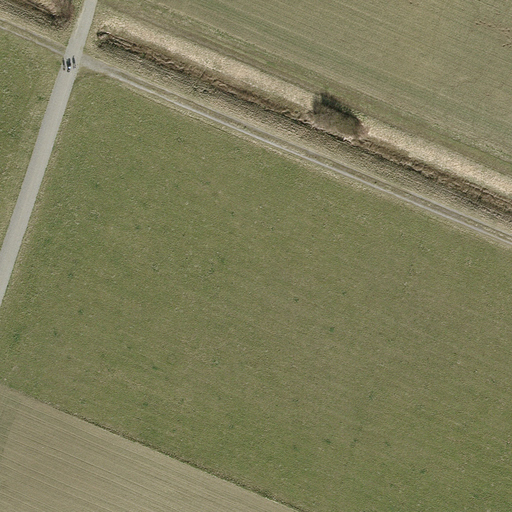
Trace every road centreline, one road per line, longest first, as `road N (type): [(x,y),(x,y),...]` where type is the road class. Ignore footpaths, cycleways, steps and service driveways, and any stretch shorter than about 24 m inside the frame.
road 1 (track): [(0,30),(511,245)]
road 2 (track): [(0,284),(71,60)]
